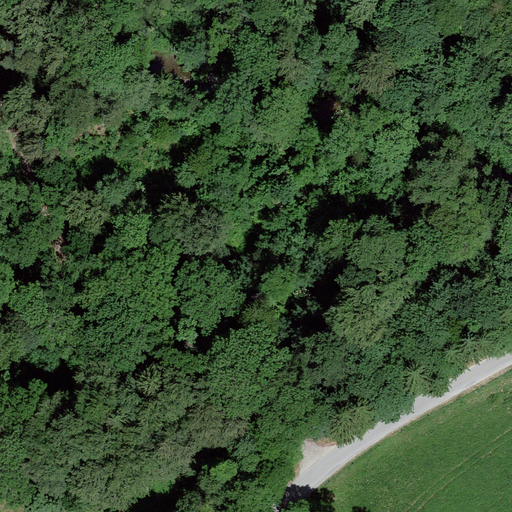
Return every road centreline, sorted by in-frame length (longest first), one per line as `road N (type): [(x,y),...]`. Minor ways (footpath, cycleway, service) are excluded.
road 1 (track): [(327,457),(81,243)]
road 2 (residential): [(511,355),(327,457),(274,511)]
